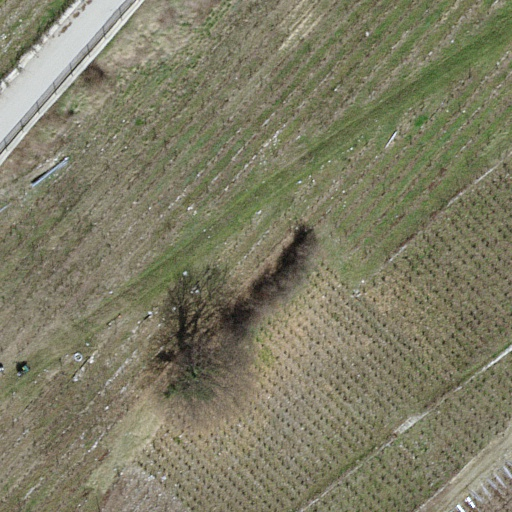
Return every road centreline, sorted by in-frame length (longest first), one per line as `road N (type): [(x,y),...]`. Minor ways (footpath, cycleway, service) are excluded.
road 1 (track): [(0,388),(285,175),(511,24)]
road 2 (unclassified): [(97,0),(0,117)]
